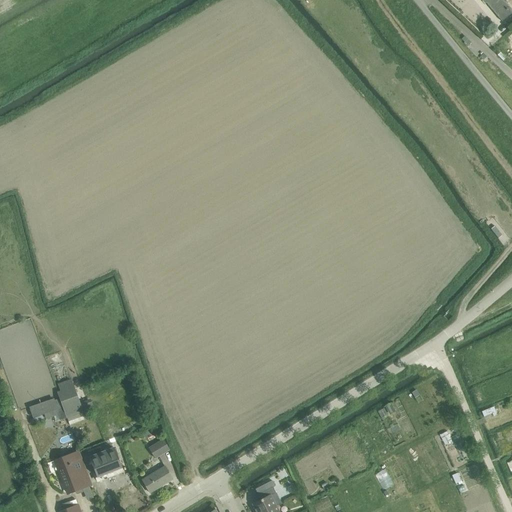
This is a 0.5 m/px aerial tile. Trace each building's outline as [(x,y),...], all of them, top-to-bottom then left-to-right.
[(483,0),(501,22),(511,13),(511,11),(502,0),(483,0)] [(464,37),(461,40),(464,43),(463,44),(467,47),(471,43),(464,37)] [(494,227),(491,229),(498,239),(502,236),(494,227)] [(58,415),(60,420),(67,418),(74,415),(93,409),(90,403),(80,406),(71,381),(58,385),(61,393),(58,394),(60,399),(54,400),(54,399),(29,407),(33,419),(44,415),(45,419),(58,415)] [(74,415),(67,418),(69,425),(77,423),(74,415)] [(149,448),(155,459),(169,450),(163,440),(149,448)] [(99,482),(123,473),(114,448),(89,457),(99,482)] [(78,455),(56,463),(68,494),(89,486),(78,455)] [(172,480),(168,472),(165,467),(142,480),(149,493),(172,480)] [(386,469),(376,474),(383,490),(394,484),(386,469)] [(264,499),(252,504),(255,511),(263,511),(276,506),(276,505),(280,503),(275,494),(272,488),(275,486),(273,482),(271,481),(258,488),(264,499)] [(66,508),(78,503),(77,499),(65,503),(66,508)]
